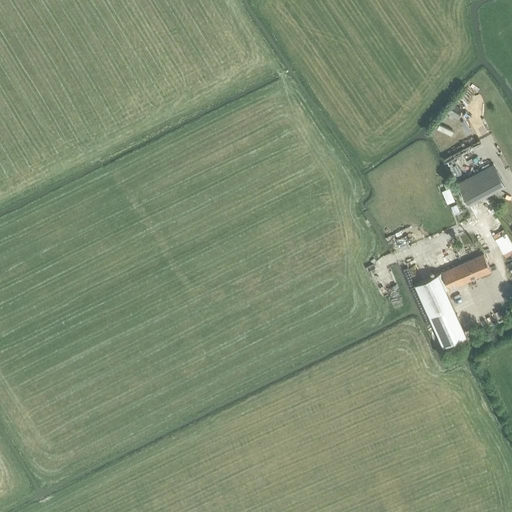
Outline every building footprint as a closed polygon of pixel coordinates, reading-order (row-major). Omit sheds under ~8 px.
[(493,163),(457,182),(468,204),(505,185),(493,163)] [(449,189),(443,192),(447,202),(449,201),(450,203),(454,201),(449,189)] [(468,211),(476,227),(494,217),(486,202),(468,211)] [(483,255),(441,274),(448,290),(449,291),(491,272),(483,255)] [(441,274),(415,286),(443,347),(467,336),(446,291),(448,290),(441,274)]
